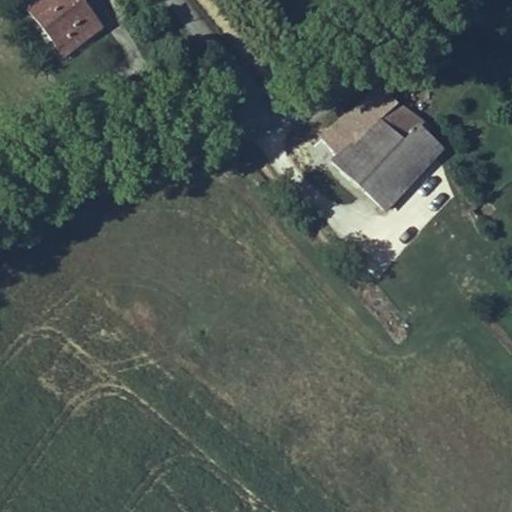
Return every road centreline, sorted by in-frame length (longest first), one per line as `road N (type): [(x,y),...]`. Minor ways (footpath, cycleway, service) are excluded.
road 1 (tertiary): [(0,204),(18,189),(156,140),(291,117)]
road 2 (tertiary): [(291,117),(398,30),(422,0)]
road 3 (residential): [(291,117),(184,0)]
